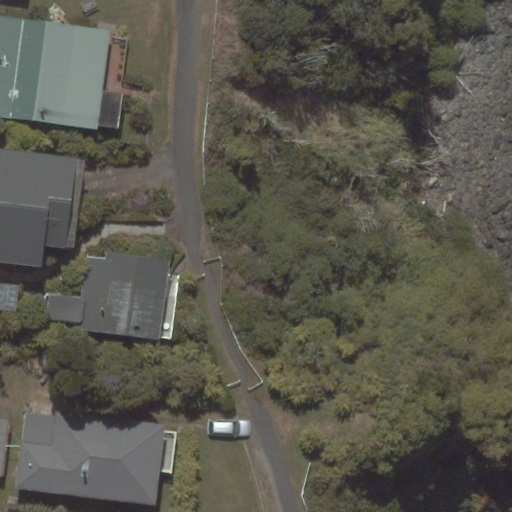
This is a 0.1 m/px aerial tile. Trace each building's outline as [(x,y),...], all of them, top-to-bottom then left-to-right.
[(0,117),(98,130),(98,126),(119,129),(123,93),(103,91),(111,31),(0,15),(0,117)] [(0,147),(0,262),(42,267),(45,246),(67,249),(67,247),(74,248),(86,159),(77,158),(78,157),(0,147)] [(81,329),(160,342),(160,338),(172,340),(180,275),(168,274),(170,259),(106,251),(105,258),(86,256),(80,297),(50,292),(46,317),(82,323),(81,329)] [(0,282),(0,310),(17,312),(20,285),(0,282)] [(155,504),(165,424),(56,411),(56,416),(27,413),(23,441),(22,441),(18,478),(16,488),(155,504)] [(0,475),(4,476),(11,419),(0,417),(0,475)]
